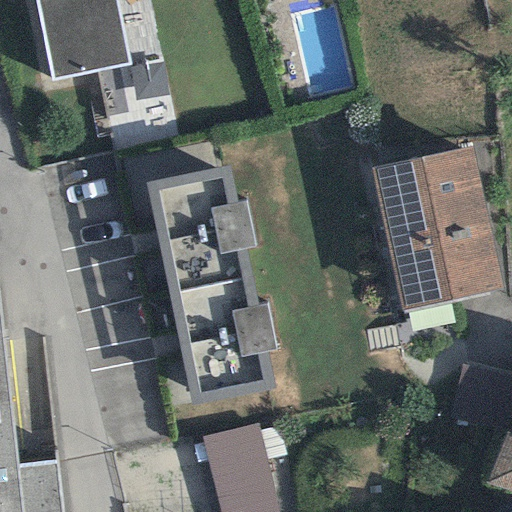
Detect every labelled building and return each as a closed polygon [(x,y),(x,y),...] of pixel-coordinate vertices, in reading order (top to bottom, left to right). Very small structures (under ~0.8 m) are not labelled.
[(33,0),(49,81),(128,66),(115,0),(33,0)] [(472,148),(371,171),(404,314),(506,291),(472,148)] [(229,166),(144,184),(189,406),(274,389),(267,353),(274,351),(265,305),(258,306),(246,249),(254,247),(244,201),(236,203),(229,166)] [(0,511),(61,511),(56,462),(16,467),(0,316),(0,511)] [(511,421),(511,369),(458,359),(448,409),(511,421)] [(278,511),(257,424),(201,438),(219,511),(278,511)] [(511,433),(506,431),(485,483),(511,493),(511,433)]
